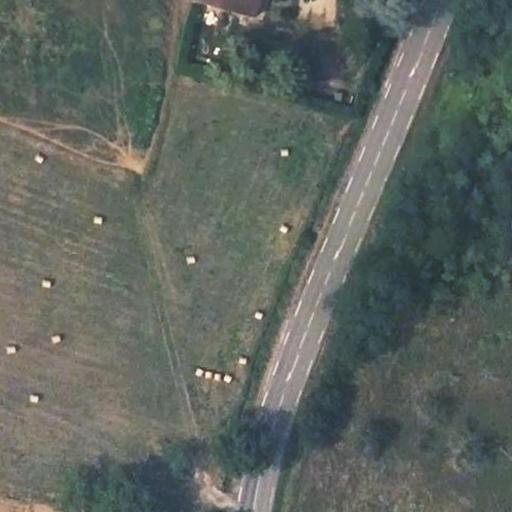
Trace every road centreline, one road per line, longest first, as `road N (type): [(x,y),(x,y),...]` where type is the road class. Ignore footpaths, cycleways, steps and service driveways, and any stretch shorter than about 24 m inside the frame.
road 1 (secondary): [(439,0),(273,419),(253,511)]
road 2 (track): [(235,511),(201,482),(129,177)]
